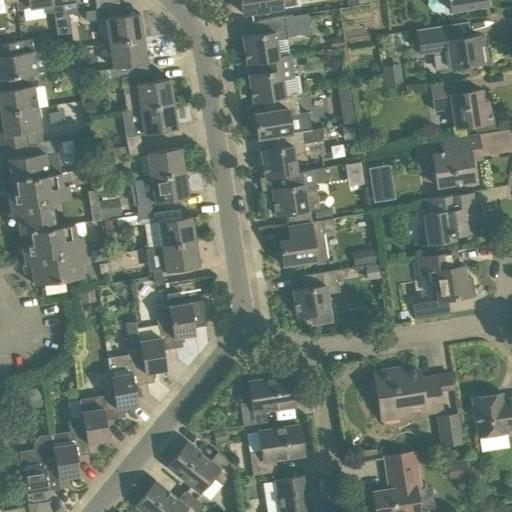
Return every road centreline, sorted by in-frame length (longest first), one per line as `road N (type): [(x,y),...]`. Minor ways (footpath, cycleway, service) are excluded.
road 1 (residential): [(245,324),(195,35),(160,0)]
road 2 (residential): [(93,511),(245,324)]
road 3 (residential): [(318,350),(497,321)]
road 4 (residential): [(334,511),(318,350)]
